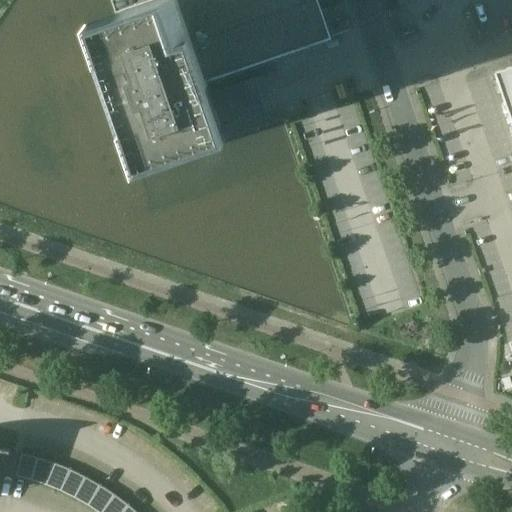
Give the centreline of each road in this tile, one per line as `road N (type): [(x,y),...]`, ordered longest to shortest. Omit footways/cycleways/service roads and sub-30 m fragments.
road 1 (tertiary): [(450,429),(0,276)]
road 2 (tertiary): [(0,306),(439,462)]
road 3 (unclassified): [(450,429),(468,373),(472,321),(361,0)]
